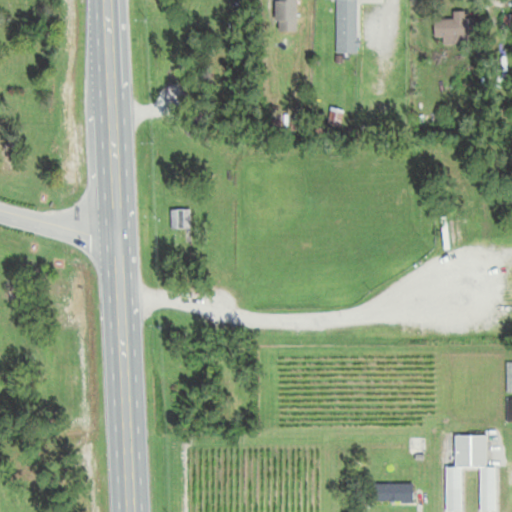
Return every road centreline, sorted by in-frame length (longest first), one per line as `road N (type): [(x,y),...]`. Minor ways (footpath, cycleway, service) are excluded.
road 1 (secondary): [(107,0),(128,511)]
road 2 (residential): [(117,242),(0,212)]
